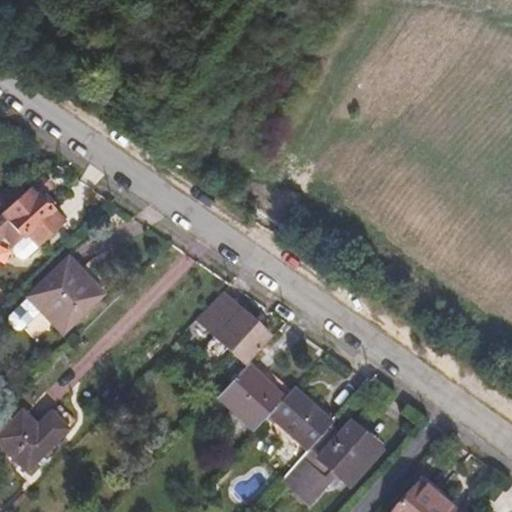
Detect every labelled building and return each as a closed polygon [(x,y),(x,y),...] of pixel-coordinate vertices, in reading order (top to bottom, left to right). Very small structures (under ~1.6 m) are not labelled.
[(13,182),(0,194),(0,206),(4,211),(24,193),(13,182)] [(2,214),(19,234),(20,233),(33,246),(59,222),(41,198),(36,202),(34,199),(40,194),(33,186),(24,193),(4,211),(2,214)] [(59,222),(33,246),(37,251),(64,227),(59,222)] [(68,261),(29,300),(63,335),(102,296),(68,261)] [(222,297),(186,335),(200,348),(211,337),(247,370),(274,342),(222,297)] [(19,334),(38,316),(25,302),(6,320),(19,334)] [(218,404),(257,437),(273,419),(286,403),(247,370),(218,404)] [(286,403),(273,419),(311,453),(331,431),(335,427),(310,405),(296,392),(286,403)] [(315,399),(310,405),(335,427),(340,421),(315,399)] [(27,408),(0,435),(0,437),(34,470),(76,427),(74,424),(80,416),(65,402),(42,422),(27,408)] [(331,431),(311,453),(284,483),(309,505),(334,477),(343,485),(374,448),(349,427),(340,439),(331,431)] [(421,484),(398,511),(460,511),(461,511),(446,499),(443,502),(421,484)] [(21,490),(2,508),(5,511),(10,511),(28,496),(21,490)]
